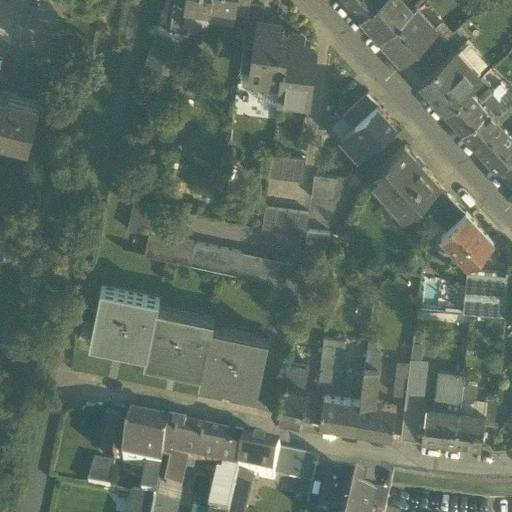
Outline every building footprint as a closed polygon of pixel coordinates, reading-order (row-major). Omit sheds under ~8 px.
[(177,0),(174,19),(186,20),(188,3),(185,2),(185,0),(177,0)] [(347,0),(360,14),(376,0),(347,0)] [(376,0),(360,14),(380,37),(412,7),(414,5),(409,0),(376,0)] [(243,40),(256,41),(259,17),(262,18),(264,3),(249,1),(247,11),(243,40)] [(431,29),(412,7),(380,37),(401,59),(408,52),(432,30),(431,29)] [(251,73),(282,77),(288,30),(282,29),(283,25),(279,20),(262,18),(259,17),(256,41),(251,73)] [(408,52),(418,62),(437,45),(447,35),(437,24),(431,29),(432,30),(408,52)] [(301,31),(288,30),(282,77),(280,94),(310,98),(316,49),(311,43),(302,41),(304,35),(301,31)] [(447,55),(437,45),(418,62),(427,73),(447,55)] [(420,79),(446,109),(471,87),(480,78),(454,48),(447,55),(427,73),(420,79)] [(480,78),(471,87),(478,95),(490,84),(482,76),(480,78)] [(446,109),(463,127),(488,105),(478,95),(471,87),(446,109)] [(40,99),(0,89),(0,135),(29,143),(40,99)] [(369,90),(342,114),(352,125),(379,101),(369,90)] [(396,120),(379,101),(352,125),(341,134),(358,153),(396,120)] [(463,127),(480,146),(504,124),(488,105),(463,127)] [(341,134),(352,125),(342,114),(332,124),(341,134)] [(480,146),(497,165),(511,151),(511,132),(504,124),(480,146)] [(395,203),(406,214),(421,200),(438,184),(440,182),(404,143),(369,176),(370,177),(374,174),(384,185),(381,189),(395,203)] [(269,173),(303,178),(306,156),(272,151),(269,173)] [(511,151),(497,165),(511,181),(511,151)] [(311,195),(338,198),(341,176),(314,172),(311,195)] [(370,177),(381,189),(384,185),(374,174),(370,177)] [(421,200),(430,209),(447,193),(438,184),(421,200)] [(127,226),(149,230),(150,229),(151,229),(157,200),(134,193),(127,226)] [(430,209),(437,217),(454,200),(447,193),(430,209)] [(465,211),(454,200),(437,217),(448,228),(465,211)] [(262,225),(307,231),(309,209),(265,203),(262,225)] [(442,234),(469,263),(494,240),(466,211),(465,211),(448,228),(442,234)] [(0,261),(9,227),(0,224),(0,261)] [(144,252),(190,262),(196,239),(151,229),(150,229),(149,230),(144,252)] [(331,235),(307,231),(304,250),(328,255),(331,235)] [(190,262),(237,272),(243,249),(196,239),(190,262)] [(289,259),(243,249),(237,272),(284,283),(289,259)] [(463,311),(503,314),(507,274),(467,271),(463,311)] [(91,340),(147,352),(157,305),(159,297),(102,285),(91,340)] [(145,359),(202,371),(212,324),(213,317),(157,305),(147,352),(145,359)] [(271,337),(212,324),(202,371),(200,379),(259,392),(271,337)] [(317,384),(339,387),(345,340),(323,337),(317,384)] [(364,367),(369,368),(370,364),(370,360),(374,359),(375,349),(367,348),(364,367)] [(415,439),(421,440),(426,405),(423,396),(428,359),(410,357),(410,360),(425,362),(423,374),(418,373),(415,394),(421,395),(415,439)] [(278,414),(302,419),(309,389),(305,388),(310,364),(290,360),(278,414)] [(401,436),(415,439),(421,395),(415,394),(418,373),(423,374),(425,362),(410,360),(401,436)] [(364,367),(360,400),(365,401),(372,394),(376,364),(370,364),(369,368),(364,367)] [(421,440),(455,444),(458,416),(463,374),(440,371),(435,406),(426,405),(421,440)] [(302,419),(312,421),(316,391),(309,389),(302,419)] [(320,422),(356,429),(360,400),(325,394),(320,422)] [(396,406),(365,401),(360,400),(356,429),(391,435),(396,406)] [(466,406),(464,416),(474,418),(475,407),(466,406)] [(464,416),(458,416),(455,444),(470,446),(474,418),(464,416)] [(161,474),(164,459),(170,429),(132,421),(132,422),(123,421),(116,461),(124,463),(123,466),(148,471),(161,474)] [(187,464),(200,467),(207,437),(170,429),(164,459),(171,460),(170,466),(172,467),(167,491),(181,493),(187,464)] [(200,467),(208,469),(214,438),(207,437),(200,467)] [(208,469),(229,473),(238,476),(238,474),(245,445),(214,438),(208,469)] [(245,445),(238,474),(244,475),(274,482),(275,476),(280,453),(245,445)] [(275,476),(313,485),(318,461),(280,453),(275,476)] [(88,485),(111,490),(115,466),(95,462),(88,485)] [(157,499),(161,474),(148,471),(143,496),(157,499)] [(229,511),(231,505),(238,476),(229,473),(227,480),(219,478),(211,511),(229,511)] [(249,483),(244,475),(238,474),(238,476),(231,505),(244,508),(249,483)] [(372,511),(373,510),(376,499),(375,499),(361,496),(363,484),(337,478),(335,486),(329,511),(372,511)] [(317,510),(324,511),(329,511),(335,486),(324,483),(317,510)] [(373,510),(379,511),(384,511),(389,494),(376,491),(375,499),(376,499),(373,510)] [(132,511),(137,511),(154,511),(156,502),(157,499),(143,496),(135,494),(132,511)] [(188,511),(189,509),(156,502),(154,511),(188,511)]
